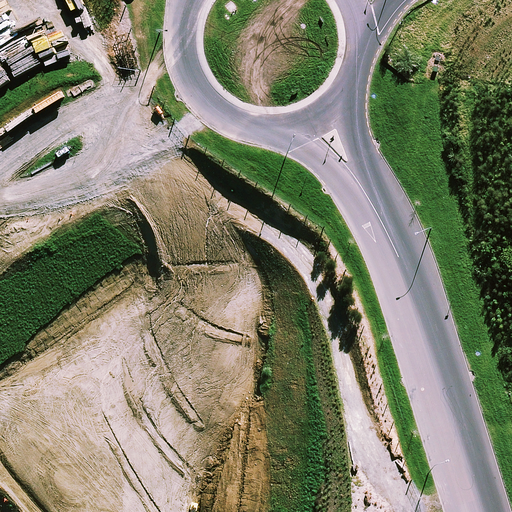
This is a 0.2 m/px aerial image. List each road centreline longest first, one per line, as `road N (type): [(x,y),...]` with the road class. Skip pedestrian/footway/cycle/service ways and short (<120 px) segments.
road 1 (unclassified): [(323,117),(401,263),(481,511)]
road 2 (secondary): [(220,115),(0,239)]
road 3 (secondary): [(0,159),(183,54)]
